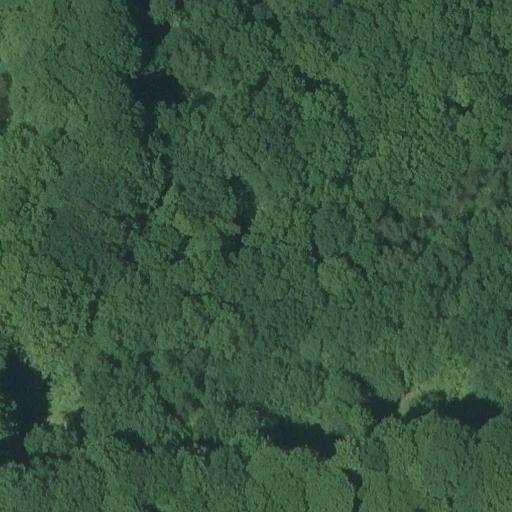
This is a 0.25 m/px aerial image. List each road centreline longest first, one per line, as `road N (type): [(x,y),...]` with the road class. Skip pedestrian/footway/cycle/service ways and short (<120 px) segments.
road 1 (track): [(511,184),(0,477)]
road 2 (track): [(0,350),(49,266),(87,164),(87,127),(68,60),(27,0)]
